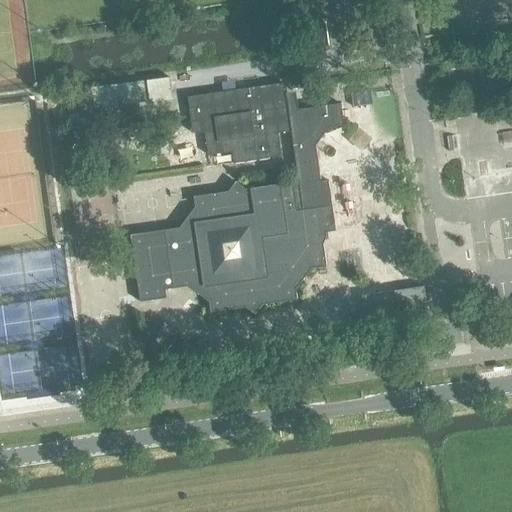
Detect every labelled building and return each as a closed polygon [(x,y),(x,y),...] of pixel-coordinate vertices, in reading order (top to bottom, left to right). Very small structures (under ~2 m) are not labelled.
[(91,88),(94,109),(172,98),(169,78),(147,80),(91,88)] [(278,132),(291,131),(292,130),(287,100),(286,93),(285,93),(283,83),(187,97),(192,133),(204,131),(208,155),(231,151),(233,163),(281,156),(278,132)] [(353,93),(352,93),(354,106),(369,104),(374,104),(371,91),(367,91),(353,93)] [(246,189),(235,181),(227,191),(193,196),(194,206),(178,227),(130,234),(139,301),(166,298),(164,289),(172,287),(187,285),(209,302),(210,311),(245,306),(255,314),(262,304),(297,299),(296,288),(311,267),(326,265),(322,242),(326,241),(325,231),(335,230),(332,205),(328,180),(321,181),(315,145),(329,128),(344,125),(340,103),(298,109),(296,99),(287,100),(292,130),(291,131),(298,185),(293,185),(293,182),(246,189)] [(83,164),(70,166),(72,183),(85,181),(83,164)] [(423,286),(361,295),(367,335),(429,326),(423,286)] [(348,315),(338,328),(345,333),(354,320),(348,315)] [(307,353),(297,354),(299,370),(309,368),(307,353)]
